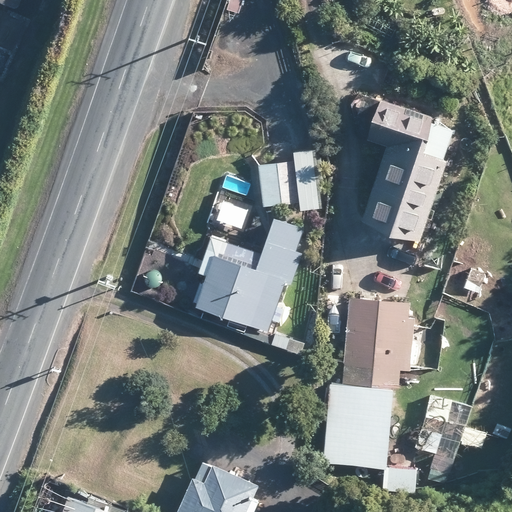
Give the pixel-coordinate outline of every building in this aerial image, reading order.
[(441,165),(442,161),(438,160),(448,130),(425,122),(427,119),(361,97),(353,123),(356,125),(353,134),(362,137),(361,138),(369,141),(377,144),(383,146),(357,221),(414,241),(441,165)] [(293,202),(294,211),(316,208),(308,148),(288,151),(289,161),(257,166),(254,166),(259,207),(293,202)] [(281,263),(209,239),(204,237),(193,273),(200,275),(198,282),(191,302),(190,307),(249,326),(264,331),(265,328),(281,279),(279,278),(284,264),(281,263)] [(416,368),(417,353),(408,352),(411,317),(404,317),(406,303),(345,298),(339,360),(338,383),(394,388),(395,370),(407,371),(407,368),(416,368)] [(268,345),(283,350),(286,338),(271,334),(268,345)] [(338,383),(327,382),(318,472),(385,478),(394,388),(338,383)] [(131,451),(160,458),(163,442),(135,435),(131,451)] [(172,511),(249,511),(254,503),(247,499),(253,485),(207,465),(199,483),(187,478),(172,511)] [(171,495),(126,474),(119,490),(164,511),(171,495)] [(108,511),(60,497),(55,511),(108,511)]
